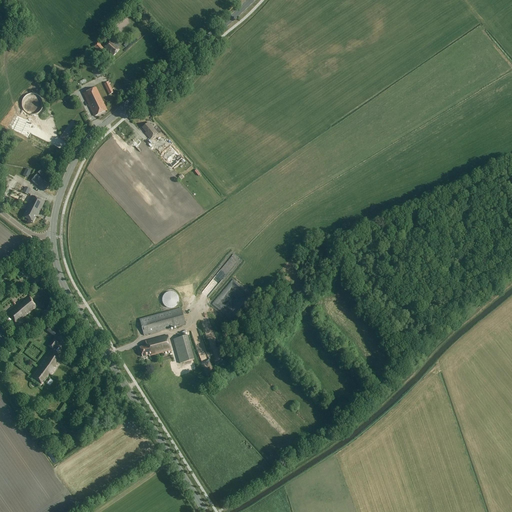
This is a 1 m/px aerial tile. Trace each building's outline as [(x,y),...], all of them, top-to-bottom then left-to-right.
[(113,55),(119,49),(109,41),(104,47),(113,55)] [(94,48),(100,54),(104,50),(98,43),(94,48)] [(108,82),(104,84),(109,95),(113,93),(108,82)] [(94,117),(107,110),(96,88),(83,94),(94,117)] [(22,101),(20,105),(33,113),(40,101),(37,100),(40,96),(34,93),(33,95),(29,93),(24,102),(22,101)] [(19,113),(12,128),(26,136),(34,120),(19,113)] [(149,122),(149,123),(143,128),(149,134),(148,135),(151,139),(158,133),(149,122)] [(177,174),(172,168),(185,156),(170,139),(158,150),(153,145),(150,148),(143,140),(135,147),(146,159),(144,162),(165,185),(177,174)] [(19,140),(4,177),(27,186),(42,149),(19,140)] [(37,175),(31,181),(44,192),(50,186),(37,175)] [(39,213),(44,202),(32,196),(25,210),(26,211),(23,217),(33,222),(38,212),(39,213)] [(163,197),(150,207),(163,224),(176,214),(170,205),(169,206),(166,203),(167,203),(163,197)] [(29,282),(34,288),(41,281),(37,276),(29,282)] [(227,315),(232,309),(223,302),(225,299),(226,300),(230,296),(233,299),(236,295),(231,291),(229,293),(223,288),(211,302),(227,315)] [(162,300),(162,303),(164,306),(166,308),(168,309),(171,309),(173,309),(176,307),(178,305),(179,303),(179,300),(178,297),(176,295),(174,293),(172,292),(169,293),(166,294),(164,295),(163,298),(162,300)] [(25,316),(38,306),(30,296),(8,313),(16,322),(23,316),(25,316)] [(144,335),(186,324),(182,308),(140,319),(144,335)] [(46,331),(54,337),(58,333),(49,327),(46,331)] [(150,355),(172,350),(168,334),(146,340),(147,344),(140,346),(143,356),(149,354),(150,355)] [(187,336),(173,340),(180,364),(194,360),(187,336)] [(47,347),(53,351),(59,343),(53,338),(47,347)] [(50,374),(62,358),(51,351),(42,364),(43,365),(33,378),(41,383),(49,373),(50,374)]
